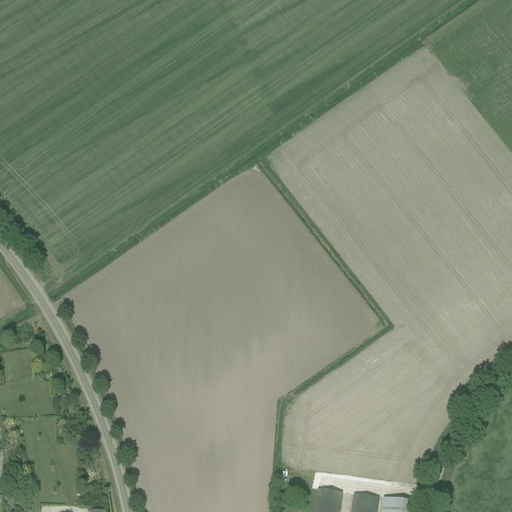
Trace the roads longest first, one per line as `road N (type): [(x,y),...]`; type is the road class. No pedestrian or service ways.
road 1 (unclassified): [(118,511),(81,385),(33,290),(0,246)]
road 2 (unclassified): [(427,511),(462,418),(511,377)]
